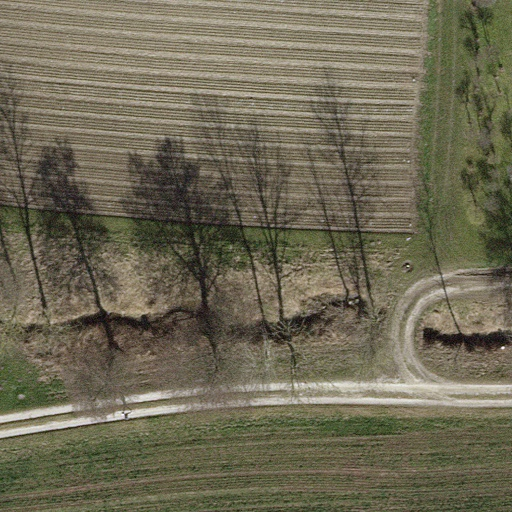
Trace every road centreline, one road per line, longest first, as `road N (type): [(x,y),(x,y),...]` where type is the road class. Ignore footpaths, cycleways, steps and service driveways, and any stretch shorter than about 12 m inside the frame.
road 1 (track): [(0,431),(403,388),(511,395)]
road 2 (track): [(511,276),(415,286),(403,388)]
